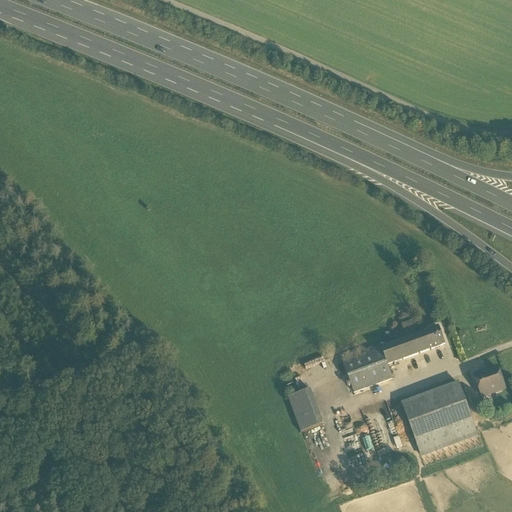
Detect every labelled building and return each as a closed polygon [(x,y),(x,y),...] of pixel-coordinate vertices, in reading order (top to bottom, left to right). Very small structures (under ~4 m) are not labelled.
[(423,334),(429,351),(444,345),(438,328),(423,334)] [(423,334),(381,349),(387,365),(429,351),(423,334)] [(393,380),(387,365),(381,349),(343,363),(354,394),(393,380)] [(475,377),(481,395),(493,391),(493,392),(496,393),(501,391),(502,389),(502,388),(504,387),(497,369),(475,377)] [(403,395),(405,400),(436,389),(435,384),(403,395)] [(458,384),(447,389),(460,426),(416,442),(420,455),(477,435),(458,384)] [(402,405),(416,442),(460,426),(447,389),(402,405)] [(288,399),(301,434),(323,426),(310,391),(288,399)]
